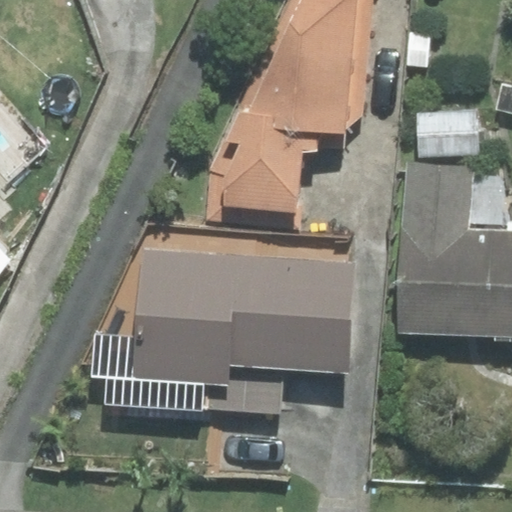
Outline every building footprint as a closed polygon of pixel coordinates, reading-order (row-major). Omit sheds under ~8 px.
[(373,0),(291,0),(209,172),(209,219),(299,229),(305,131),(345,134),(363,116),(373,0)] [(0,267),(7,259),(0,251),(0,219),(12,209),(2,198),(57,147),(0,84),(0,267)] [(419,114),(419,155),(476,154),(475,113),(419,114)] [(502,172),(473,170),(408,165),(399,330),(511,334),(511,210),(509,210),(502,172)] [(151,232),(94,339),(91,378),(105,379),(104,405),(283,415),(285,369),(349,373),(355,264),(280,259),(281,239),(151,232)]
